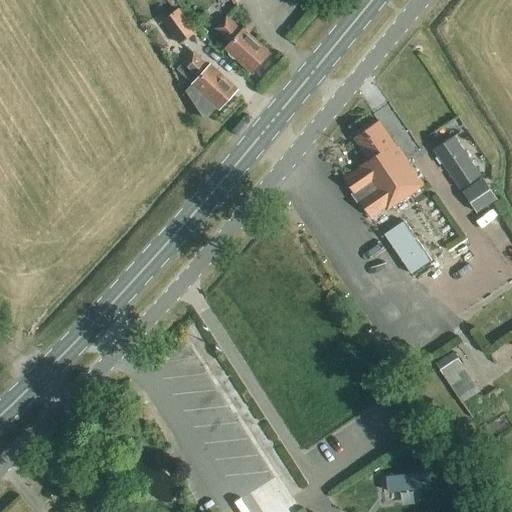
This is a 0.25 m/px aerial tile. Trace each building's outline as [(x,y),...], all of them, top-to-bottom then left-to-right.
[(178,8),(161,22),(178,45),(182,43),(196,32),(178,8)] [(242,28),(241,30),(226,17),(215,29),(230,42),(224,48),(228,52),(229,55),(232,58),(235,59),(251,73),(270,53),(242,28)] [(182,64),(177,70),(191,83),(191,84),(185,90),(204,120),(216,106),(219,109),(237,89),(210,64),(208,66),(193,53),(182,64)] [(357,167),(358,169),(343,179),(369,217),(384,206),(386,210),(424,185),(394,142),(393,143),(378,121),(353,137),(368,159),(357,167)] [(432,150),(454,182),(459,190),(480,176),(454,136),(432,150)] [(483,178),(463,192),(478,213),(498,199),(483,178)] [(432,225),(433,237),(447,235),(445,223),(432,225)] [(397,267),(417,254),(397,224),(377,237),(397,267)] [(182,328),(205,367),(219,358),(196,320),(182,328)] [(435,363),(461,403),(478,391),(452,351),(435,363)] [(467,444),(478,440),(470,420),(460,424),(467,444)] [(421,487),(419,471),(378,475),(380,492),(421,487)]
